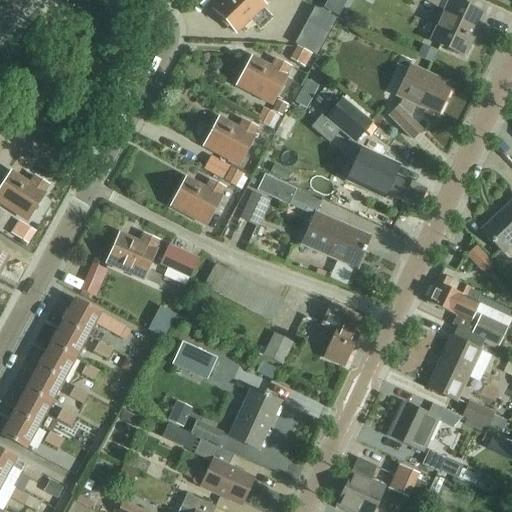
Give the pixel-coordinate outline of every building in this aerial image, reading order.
[(224,0),(214,10),(235,32),(261,7),(268,0),(224,0)] [(339,16),(347,1),(344,0),(326,0),(323,7),(339,16)] [(463,57),(483,15),(451,0),(448,0),(429,41),(463,57)] [(422,44),(416,57),(432,64),(438,52),(422,44)] [(289,60),(304,68),(311,55),(296,47),(289,60)] [(400,58),(396,66),(407,72),(411,64),(400,58)] [(283,77),(288,68),(275,61),(270,69),(251,59),(236,85),(271,104),(286,78),(283,77)] [(437,115),(450,86),(410,68),(397,97),(402,99),(398,108),(389,117),(412,140),(421,131),(409,119),(416,105),(437,115)] [(301,92),(295,103),(306,109),(312,98),(301,92)] [(341,100),(325,120),(355,145),(371,125),(341,100)] [(277,102),(272,113),(282,118),(288,107),(277,102)] [(268,128),(274,115),(263,109),(256,122),(268,128)] [(250,137),(255,129),(242,121),(237,130),(218,120),(204,146),(238,165),(252,139),(250,137)] [(360,149),(353,164),(378,176),(372,189),(415,209),(424,190),(392,175),(396,166),(360,149)] [(222,181),(229,168),(210,158),(203,170),(222,181)] [(274,166),(269,174),(286,183),(291,175),(274,166)] [(239,191),(247,177),(230,168),(222,182),(239,191)] [(42,194),(47,186),(34,178),(29,186),(10,174),(0,189),(0,203),(27,221),(43,195),(42,194)] [(171,207),(205,225),(220,199),(217,198),(222,189),(209,182),(204,191),(185,180),(171,207)] [(274,180),(267,194),(313,216),(314,213),(320,202),(274,180)] [(257,228),(270,201),(251,193),(239,220),(257,228)] [(503,254),(511,245),(511,202),(481,232),(503,254)] [(369,237),(316,214),(314,213),(313,216),(300,246),(336,262),(328,278),(347,287),(354,270),(369,237)] [(27,245),(35,233),(24,225),(16,238),(27,245)] [(152,252),(156,243),(145,238),(141,247),(119,236),(106,264),(142,280),(154,253),(152,252)] [(478,246),(467,256),(484,274),(495,264),(478,246)] [(190,276),(197,261),(167,248),(160,263),(190,276)] [(0,254),(0,274),(8,259),(0,254)] [(91,264),(79,291),(92,296),(101,275),(104,276),(106,271),(91,264)] [(217,294),(228,272),(215,265),(204,287),(217,294)] [(226,299),(237,277),(228,272),(217,294),(226,299)] [(237,277),(226,299),(237,305),(249,283),(237,277)] [(434,284),(426,302),(456,316),(451,326),(456,328),(458,329),(471,334),(470,335),(485,342),(488,345),(498,349),(509,325),(482,313),(481,312),(480,316),(476,314),(480,304),(476,303),(480,295),(470,290),(459,285),(455,294),(447,289),(450,282),(439,277),(436,284),(434,284)] [(248,311),(259,289),(249,283),(237,305),(248,311)] [(260,317),(271,295),(259,289),(248,311),(260,317)] [(283,302),(271,295),(260,317),(271,323),(283,302)] [(130,331),(100,314),(74,300),(61,324),(87,338),(94,324),(124,341),(130,331)] [(343,367),(364,321),(330,305),(321,325),(336,331),(323,358),(343,367)] [(161,310),(149,333),(164,341),(176,318),(169,314),(161,310)] [(49,346),(75,360),(87,338),(61,324),(49,346)] [(451,338),(427,389),(456,402),(471,369),(482,374),(490,356),(479,351),(483,342),(488,345),(485,342),(470,335),(471,334),(458,329),(456,328),(452,338),(451,338)] [(282,366),(293,343),(273,334),(262,357),(282,366)] [(92,353),(107,360),(112,350),(97,343),(92,353)] [(182,345),(173,366),(186,372),(195,351),(182,345)] [(36,369),(62,383),(75,360),(49,346),(36,369)] [(126,360),(122,366),(123,371),(130,375),(135,365),(126,360)] [(262,363),(257,374),(272,382),(278,370),(262,363)] [(80,376),(95,383),(100,373),(85,365),(80,376)] [(24,391),(50,405),(62,383),(36,369),(24,391)] [(68,398),(82,405),(88,395),(73,388),(68,398)] [(258,451),(280,404),(251,390),(229,438),(258,451)] [(12,413),(38,427),(50,405),(24,391),(12,413)] [(468,402),(461,417),(488,429),(500,434),(506,422),(493,417),(494,414),(468,402)] [(423,455),(439,422),(401,403),(385,437),(423,455)] [(56,420),(70,428),(75,418),(61,410),(56,420)] [(174,410),(168,423),(181,429),(187,416),(174,410)] [(124,412),(120,420),(133,426),(137,418),(124,412)] [(38,427),(12,413),(0,435),(0,436),(25,450),(38,427)] [(190,434),(217,447),(223,433),(196,421),(190,434)] [(167,426),(161,439),(170,443),(176,430),(167,426)] [(44,442),(58,450),(63,441),(49,433),(44,442)] [(199,488),(240,507),(253,479),(228,467),(233,456),(199,441),(193,455),(211,463),(205,475),(199,472),(196,473),(191,482),(193,485),(199,488)] [(0,481),(2,483),(15,460),(0,451),(0,481)] [(430,452),(423,466),(441,474),(442,471),(456,478),(461,466),(430,452)] [(384,487),(372,481),(370,481),(375,468),(357,460),(335,508),(343,511),(372,511),(375,506),(384,487)] [(25,466),(20,476),(35,484),(40,474),(25,466)] [(124,466),(117,480),(131,487),(138,473),(124,466)] [(397,466),(387,490),(408,499),(409,495),(419,499),(426,485),(416,481),(419,475),(397,466)] [(51,480),(45,491),(59,499),(64,488),(51,480)] [(13,488),(8,498),(22,506),(23,505),(36,511),(40,503),(28,496),(13,488)] [(180,509),(177,511),(213,511),(215,508),(186,495),(180,509)] [(121,502),(116,511),(138,511),(139,510),(121,502)]
